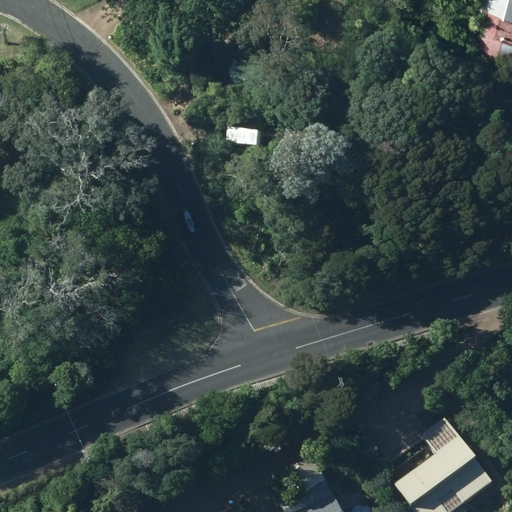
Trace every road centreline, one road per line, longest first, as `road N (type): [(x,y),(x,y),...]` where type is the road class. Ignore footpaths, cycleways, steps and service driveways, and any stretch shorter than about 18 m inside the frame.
road 1 (residential): [(11,0),(113,75),(144,115),(229,290),(270,353)]
road 2 (tertiary): [(0,461),(270,353)]
road 3 (tertiary): [(270,353),(511,284)]
